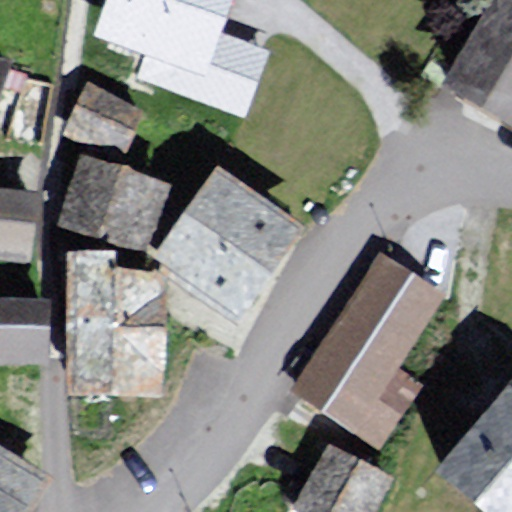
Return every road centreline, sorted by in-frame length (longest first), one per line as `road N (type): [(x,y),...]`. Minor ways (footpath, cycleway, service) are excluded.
road 1 (residential): [(149,511),(224,420),(370,210),(437,169),(511,178)]
road 2 (residential): [(78,0),(54,206),(53,412),(63,511)]
